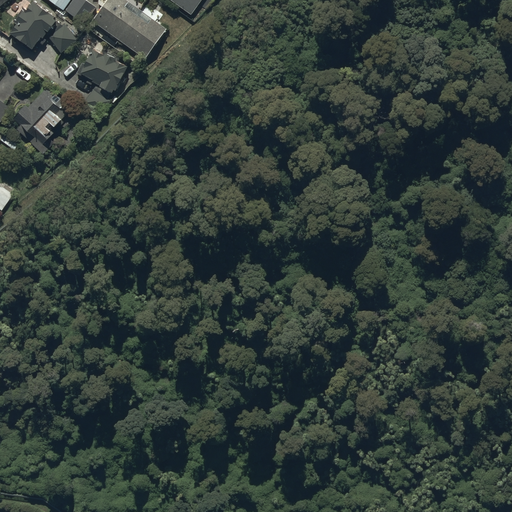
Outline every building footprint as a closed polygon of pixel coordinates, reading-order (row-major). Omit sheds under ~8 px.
[(0,0),(0,10),(14,0),(0,0)] [(46,0),(46,1),(63,14),(72,0),(46,0)] [(96,8),(84,0),(74,0),(65,14),(84,26),(96,8)] [(167,31),(122,0),(110,0),(93,25),(146,62),(167,31)] [(166,0),(192,18),(204,0),(166,0)] [(56,19),(35,5),(30,12),(23,8),(13,24),(17,27),(9,39),(33,54),(56,19)] [(79,43),(65,25),(48,38),(62,56),(79,43)] [(128,66),(95,50),(87,66),(82,63),(76,76),(114,94),(128,66)] [(72,112),(46,89),(28,109),(26,107),(13,121),(21,128),(16,133),(44,158),(55,145),(49,140),(54,135),(53,133),(72,112)] [(111,104),(94,92),(83,108),(100,120),(111,104)] [(0,125),(12,110),(0,100),(0,125)] [(0,211),(1,213),(14,196),(2,187),(0,189),(0,211)]
